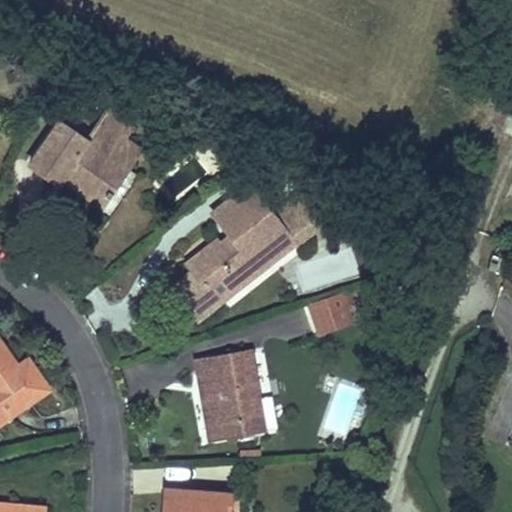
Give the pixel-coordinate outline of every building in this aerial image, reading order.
[(103,199),(126,168),(139,150),(118,135),(125,125),(105,111),(88,135),(92,138),(89,142),(58,122),(28,164),(56,183),(59,178),(63,172),(103,199)] [(100,205),(103,199),(63,172),(59,178),(100,205)] [(231,281),(287,237),(248,186),(212,214),(229,236),(218,244),(215,241),(186,264),(192,273),(172,289),(181,301),(202,285),(206,291),(226,275),(231,281)] [(511,211),(503,239),(511,241),(511,211)] [(217,304),(292,244),(287,237),(231,281),(226,275),(206,291),(217,304)] [(393,276),(354,289),(359,307),(387,297),(386,293),(397,290),(393,276)] [(197,320),(217,304),(206,291),(202,285),(181,301),(197,320)] [(341,293),(344,303),(357,299),(354,289),(341,293)] [(341,293),(307,304),(317,333),(350,322),(344,303),(341,293)] [(0,421),(46,389),(26,360),(13,369),(9,362),(11,361),(0,344),(0,421)] [(216,437),(261,429),(250,367),(253,367),(250,351),(198,361),(201,375),(205,375),(216,437)] [(205,375),(201,375),(212,438),(216,437),(205,375)] [(511,403),(511,404),(504,411),(499,420),(497,430),(497,440),(501,450),(507,458),(511,462),(511,403)] [(226,511),(228,496),(163,491),(161,511),(226,511)]
